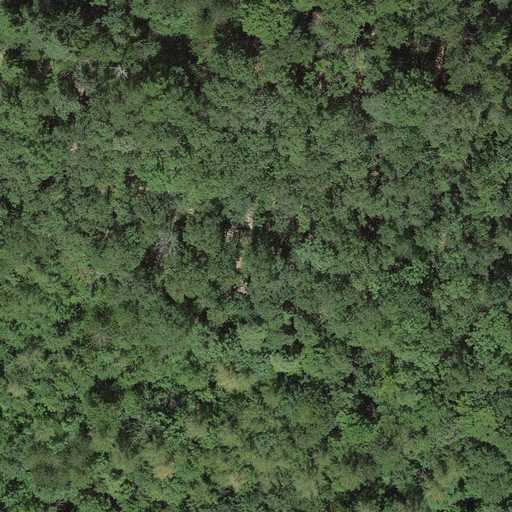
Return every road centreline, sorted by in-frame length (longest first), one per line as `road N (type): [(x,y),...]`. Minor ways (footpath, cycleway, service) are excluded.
road 1 (track): [(0,398),(203,366),(356,359),(0,212)]
road 2 (track): [(356,359),(511,422)]
